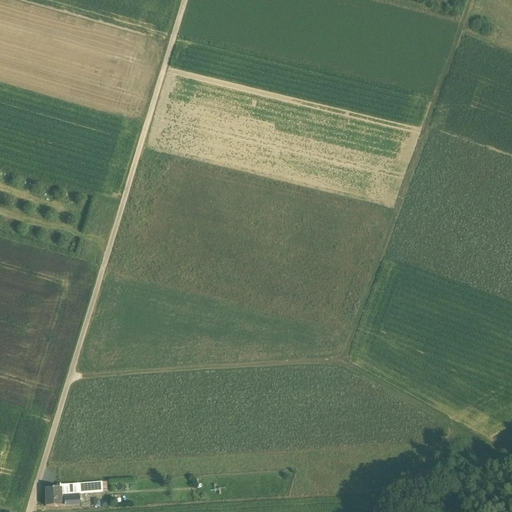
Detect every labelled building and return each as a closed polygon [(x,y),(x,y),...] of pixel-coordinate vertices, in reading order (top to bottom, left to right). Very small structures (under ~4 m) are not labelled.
[(101,483),(87,484),(88,495),(101,494),(101,483)] [(87,484),(77,485),(78,495),(88,495),(87,484)] [(70,497),(60,498),(60,507),(79,506),(78,495),(77,485),(70,486),(70,497)] [(70,486),(59,487),(59,490),(60,490),(60,498),(70,497),(70,486)] [(60,498),(60,490),(59,490),(44,490),(45,507),(60,507),(60,498)]
